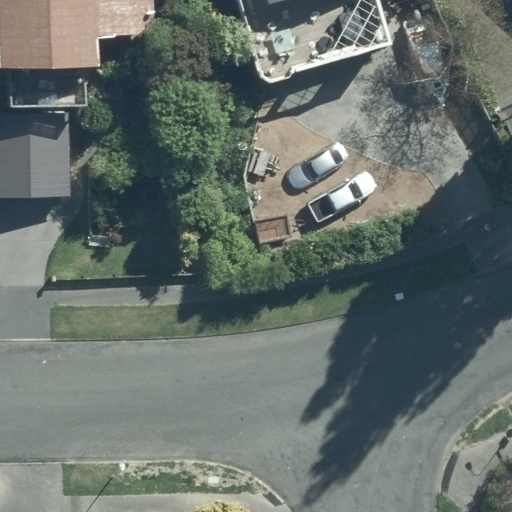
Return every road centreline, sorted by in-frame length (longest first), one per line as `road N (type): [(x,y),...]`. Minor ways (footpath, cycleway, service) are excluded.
road 1 (residential): [(337,382),(242,395),(0,401)]
road 2 (residential): [(511,322),(337,382)]
road 3 (residential): [(373,511),(337,382)]
